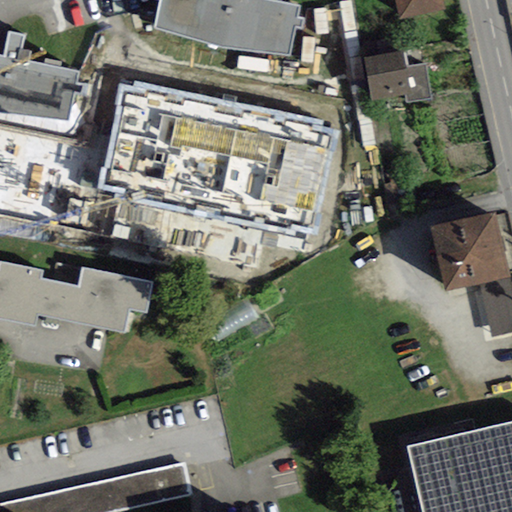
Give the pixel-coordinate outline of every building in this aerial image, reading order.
[(159,0),(155,29),(218,47),(288,56),(295,27),(301,28),(303,19),(297,18),(299,7),(267,0),(159,0)] [(394,0),(399,20),(445,10),(442,0),(394,0)] [(2,56),(0,55),(0,113),(68,122),(75,93),(81,93),(83,84),(77,83),(79,73),(30,62),(32,52),(21,49),(24,37),(7,33),(2,56)] [(402,52),(364,60),(372,101),(404,93),(410,92),(405,68),(402,52)] [(432,98),(425,64),(405,68),(410,92),(404,93),(406,103),(432,98)] [(317,233),(339,135),(321,131),(323,123),(135,83),(134,90),(122,88),(101,189),(121,193),(119,200),(295,238),(297,229),(317,233)] [(480,282),(510,275),(496,214),(433,228),(447,290),(480,282)] [(0,319),(35,326),(37,315),(124,333),(129,309),(146,313),(152,283),(82,268),(78,287),(41,279),(42,271),(0,263),(0,319)] [(493,336),(511,331),(511,284),(510,275),(480,282),(493,336)] [(245,299),(206,323),(217,341),(257,318),(245,299)] [(511,511),(511,421),(408,447),(423,511),(511,511)]
